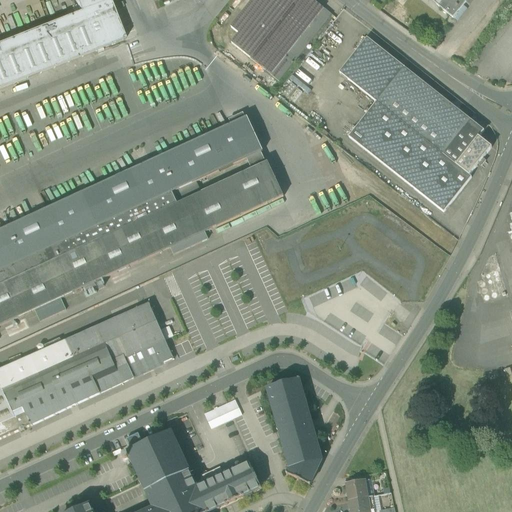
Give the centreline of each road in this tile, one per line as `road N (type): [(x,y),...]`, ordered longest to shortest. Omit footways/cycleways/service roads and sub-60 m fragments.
road 1 (residential): [(369,410),(303,365),(273,361),(0,486)]
road 2 (residential): [(369,410),(469,247),(511,147)]
road 3 (residential): [(511,115),(347,0)]
